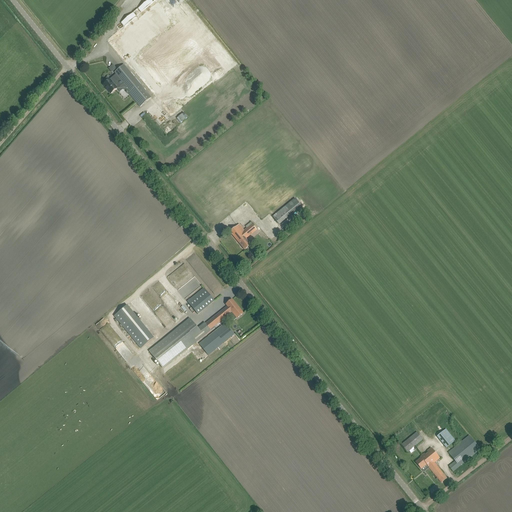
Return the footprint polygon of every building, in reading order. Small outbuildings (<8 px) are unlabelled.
[(108,39),(171,116),(216,79),(151,0),(148,0),(121,22),(124,26),(108,39)] [(153,0),(227,88),(245,74),(184,0),(153,0)] [(124,65),(115,72),(117,75),(124,83),(131,92),(129,93),(140,107),(151,98),(124,65)] [(110,79),(103,85),(111,94),(117,89),(120,91),(120,92),(123,89),(126,90),(129,93),(131,92),(124,83),(117,75),(111,80),(110,79)] [(176,117),(180,123),(187,118),(184,113),(176,117)] [(168,125),(163,129),(167,134),(178,126),(174,121),(168,125)] [(285,206),(273,217),(279,225),(292,214),(285,206)] [(230,232),(245,250),(251,245),(246,238),(256,230),(252,224),(244,231),(239,225),(230,232)] [(214,301),(204,288),(190,299),(189,298),(186,300),(198,315),(214,301)] [(224,308),(216,315),(206,324),(211,330),(221,321),(232,312),(237,318),(243,313),(232,299),(226,304),(227,306),(224,308)] [(151,308),(159,318),(166,312),(158,302),(151,308)] [(179,318),(187,311),(182,305),(180,307),(176,302),(170,307),(179,318)] [(114,316),(141,349),(154,338),(127,305),(114,316)] [(190,318),(149,351),(163,369),(211,331),(211,330),(206,324),(205,322),(197,328),(190,318)] [(182,358),(191,369),(234,334),(225,323),(182,358)] [(165,393),(145,367),(141,370),(145,376),(143,377),(145,379),(142,381),(156,400),(165,393)] [(454,417),(453,420),(453,423),(453,425),(454,428),(456,430),(458,432),(460,433),(463,433),(466,433),(468,432),(471,430),(472,428),(473,425),(474,423),(473,420),(472,417),(471,415),(468,414),(466,412),(463,412),(460,412),(458,414),(456,415),(454,417)] [(446,429),(437,436),(446,448),(455,441),(446,429)] [(402,445),(408,452),(423,440),(415,431),(413,433),(415,434),(402,445)] [(449,466),(453,471),(480,449),(469,436),(448,453),(455,461),(449,466)] [(420,457),(421,458),(416,462),(421,469),(427,465),(441,483),(447,478),(438,468),(439,468),(436,465),(434,463),(440,458),(431,448),(427,451),(428,453),(425,455),(424,454),(422,456),(420,457)]
